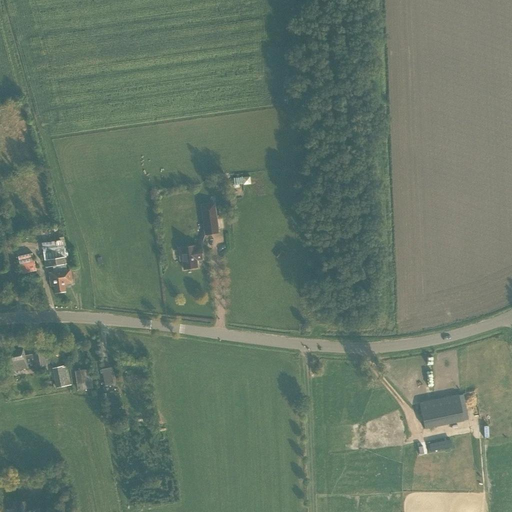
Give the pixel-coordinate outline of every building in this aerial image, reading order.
[(201,205),(205,236),(219,234),(215,203),(201,205)] [(46,246),(47,252),(43,252),(43,254),(45,268),(68,265),(66,257),(65,249),(64,249),(63,243),(46,246)] [(178,248),(179,262),(183,262),(183,270),(198,269),(197,262),(203,261),(202,248),(195,248),(195,247),(178,248)] [(18,258),(22,275),(36,271),(32,254),(18,258)] [(70,270),(49,273),(51,287),(54,286),(55,294),(65,293),(64,284),(72,283),(70,270)] [(45,365),(49,364),(48,357),(44,358),(43,353),(33,355),(33,356),(25,358),(23,349),(7,352),(9,363),(10,372),(28,368),(27,364),(34,363),(36,369),(46,367),(45,365)] [(56,388),(67,385),(64,367),(53,369),(56,388)] [(111,368),(102,370),(106,387),(114,385),(111,368)] [(85,370),(75,372),(78,391),(88,389),(87,383),(85,370)] [(468,418),(478,417),(475,391),(466,392),(468,418)] [(459,396),(420,404),(425,429),(464,421),(459,396)] [(39,511),(38,503),(30,505),(29,501),(16,504),(18,511),(39,511)]
